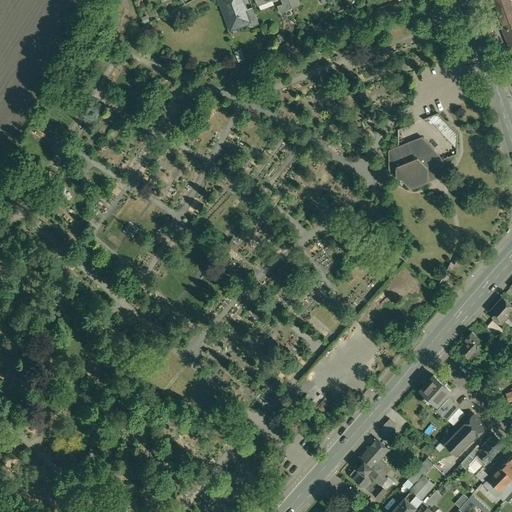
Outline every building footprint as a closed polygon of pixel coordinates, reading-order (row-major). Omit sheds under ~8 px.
[(221,0),(230,24),(236,22),(240,24),(241,25),(251,22),(247,9),(242,0),(221,0)] [(290,0),(282,0),(284,4),(286,11),(293,8),(290,0)] [(511,7),(509,0),(492,0),(504,32),(511,29),(511,7)] [(260,23),(254,7),(247,9),(251,22),(252,26),(260,23)] [(433,112),(426,118),(448,140),(451,138),(455,135),(433,112)] [(424,135),(390,150),(390,170),(398,170),(398,178),(402,178),(412,189),(429,181),(429,180),(445,173),(445,159),(424,135)] [(511,305),(503,298),(491,311),(504,322),(511,314),(511,313),(511,305)] [(473,331),(465,339),(467,340),(459,349),(469,358),(476,351),(484,341),(473,331)] [(482,356),(476,351),(471,355),(478,361),(482,356)] [(452,391),(435,375),(421,390),(438,405),(452,391)] [(460,407),(450,397),(440,408),(443,410),(441,413),(448,420),(460,407)] [(451,437),(445,443),(458,455),(474,438),(475,439),(488,426),(475,414),(451,437)] [(390,436),(399,426),(391,418),(381,429),(390,436)] [(448,434),(443,440),(445,443),(451,437),(448,434)] [(495,434),(484,445),(486,447),(475,457),(484,465),(505,444),(495,434)] [(389,449),(379,440),(362,459),(365,461),(366,461),(373,453),(379,459),(389,449)] [(373,453),(366,461),(365,461),(360,467),(358,466),(351,474),(355,478),(355,477),(366,487),(370,490),(378,482),(374,479),(378,474),(383,468),(377,463),(380,459),(379,459),(373,453)] [(469,454),(461,464),(466,468),(475,459),(469,454)] [(511,456),(503,466),(511,474),(511,456)] [(390,468),(380,459),(377,463),(383,468),(378,474),(382,477),(390,468)] [(511,474),(503,466),(486,483),(485,484),(495,488),(493,490),(495,491),(498,492),(505,499),(511,492),(511,474)] [(434,484),(417,469),(409,478),(416,485),(405,497),(417,507),(423,500),(422,498),(434,484)] [(489,475),(482,469),(476,475),(484,481),(489,475)] [(385,481),(374,494),(379,498),(390,486),(385,481)] [(495,488),(485,484),(486,483),(484,481),(484,482),(480,486),(484,489),(483,490),(489,495),(493,490),(495,488)] [(436,490),(427,501),(433,506),(442,496),(436,490)] [(465,494),(458,502),(462,506),(469,498),(465,494)] [(405,497),(392,511),(411,511),(417,507),(405,497)] [(462,506),(459,510),(461,511),(470,511),(476,505),(469,498),(462,506)]
